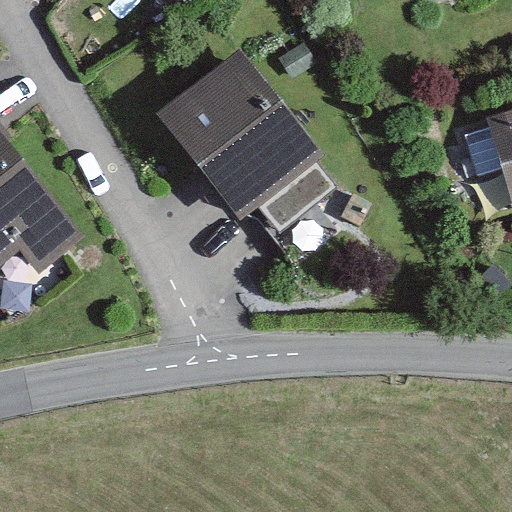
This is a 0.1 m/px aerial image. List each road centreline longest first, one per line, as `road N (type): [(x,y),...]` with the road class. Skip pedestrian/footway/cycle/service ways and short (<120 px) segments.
road 1 (residential): [(212,358),(132,206),(6,0)]
road 2 (tertiary): [(511,356),(350,351),(212,358)]
road 3 (tertiary): [(212,358),(0,400)]
